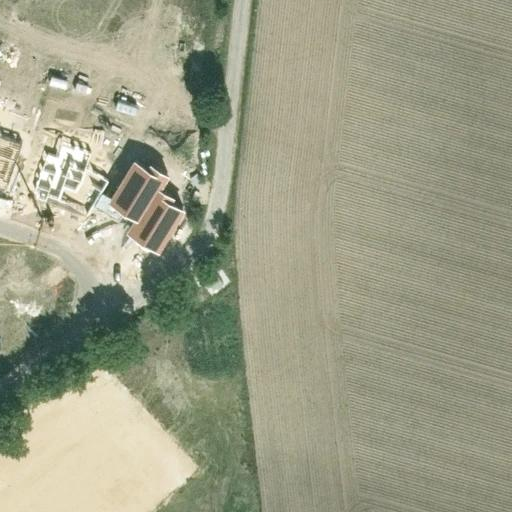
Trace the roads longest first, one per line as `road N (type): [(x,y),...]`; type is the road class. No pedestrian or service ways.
road 1 (residential): [(234,0),(195,242),(114,301)]
road 2 (residential): [(114,301),(68,246),(0,223)]
road 3 (residential): [(114,301),(0,383)]
